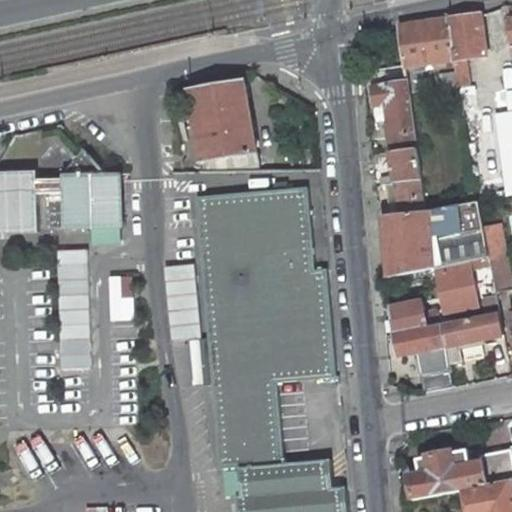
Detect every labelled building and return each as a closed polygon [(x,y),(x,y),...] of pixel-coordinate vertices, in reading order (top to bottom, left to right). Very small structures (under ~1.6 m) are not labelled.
[(488,56),(482,15),(450,19),(456,61),(467,59),(488,56)] [(456,61),(450,19),(400,26),(401,29),(402,40),(406,65),(406,68),(456,61)] [(402,40),(401,29),(380,33),(383,44),(402,40)] [(471,88),(467,59),(456,61),(457,74),(460,90),(471,88)] [(406,68),(406,65),(381,69),(383,81),(407,77),(406,68)] [(449,91),(460,90),(457,74),(446,75),(449,91)] [(373,87),(375,106),(386,104),(388,119),(412,115),(408,81),(373,87)] [(190,92),(204,172),(260,171),(246,82),(190,92)] [(388,119),(386,104),(375,106),(378,120),(388,119)] [(511,194),(511,111),(497,114),(508,196),(511,194)] [(412,115),(388,119),(392,151),(416,147),(412,115)] [(395,176),(396,184),(421,181),(416,147),(392,151),(395,176)] [(121,173),(107,173),(85,149),(66,174),(66,180),(66,194),(50,195),(52,230),(123,228),(121,173)] [(0,234),(40,233),(39,195),(50,195),(66,194),(66,180),(38,181),(38,172),(0,173),(0,234)] [(381,178),(382,185),(388,185),(396,184),(395,176),(381,178)] [(421,181),(396,184),(400,215),(425,212),(421,181)] [(392,216),(400,215),(396,184),(388,185),(392,216)] [(350,511),(348,487),(335,489),(332,460),(285,464),(278,383),(338,378),(328,269),(316,270),(309,188),(198,197),(221,469),(240,467),(242,497),(238,498),(239,511),(350,511)] [(475,203),(478,202),(482,201),(481,192),(474,193),(475,203)] [(467,194),(468,204),(475,203),(474,193),(467,194)] [(400,215),(392,216),(385,217),(390,278),(437,268),(470,261),(489,257),(483,228),(478,202),(475,203),(468,204),(425,212),(400,215)] [(489,257),(491,266),(496,293),(511,290),(511,278),(501,224),(483,228),(489,257)] [(491,266),(489,257),(470,261),(472,270),(491,266)] [(472,311),(470,305),(479,303),(472,270),(470,261),(437,268),(446,310),(464,306),(465,312),(472,311)] [(497,298),(483,301),(486,316),(501,313),(497,298)] [(424,301),(394,307),(398,335),(442,326),(438,311),(426,313),(424,301)] [(465,312),(464,306),(446,310),(447,316),(465,312)] [(464,362),(460,345),(505,336),(501,313),(486,316),(444,325),(448,348),(450,358),(451,364),(464,362)] [(432,351),(448,348),(444,325),(442,326),(398,335),(402,357),(432,351)] [(448,348),(432,351),(434,361),(450,358),(448,348)] [(453,372),(451,364),(450,358),(434,361),(423,363),(425,377),(453,372)] [(410,477),(414,500),(466,490),(511,480),(511,436),(510,437),(511,449),(511,450),(482,456),(483,462),(471,465),(469,450),(453,453),(453,451),(429,456),(429,458),(418,460),(421,475),(410,477)] [(41,471),(0,474),(0,488),(42,486),(41,471)] [(511,511),(511,480),(466,490),(470,511),(511,511)]
